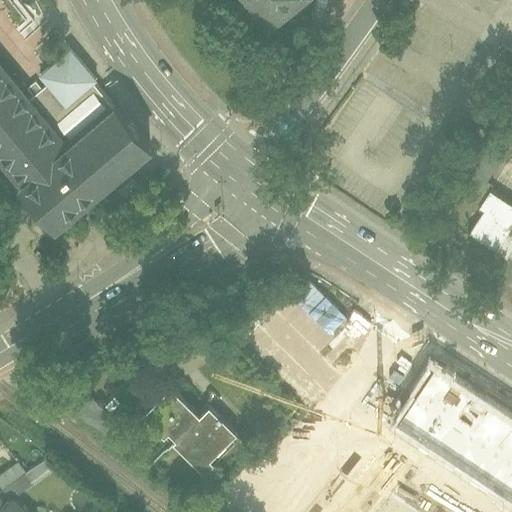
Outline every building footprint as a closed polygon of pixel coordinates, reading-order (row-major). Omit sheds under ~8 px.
[(0,0),(0,151),(27,181),(23,184),(55,222),(149,144),(70,50),(37,77),(45,87),(34,96),(0,54),(0,0)] [(248,0),(264,19),(288,0),(248,0)] [(511,194),(488,180),(465,217),(511,245),(511,282),(510,287),(511,287),(511,194)] [(354,338),(367,319),(349,308),(336,326),(354,338)] [(475,393),(437,368),(403,419),(511,491),(511,427),(471,400),(475,393)] [(194,415),(166,385),(140,410),(199,471),(208,464),(203,459),(231,432),(205,405),(194,415)] [(104,412),(85,399),(76,412),(94,425),(104,412)] [(24,470),(16,459),(0,471),(0,483),(10,497),(53,465),(45,454),(24,470)] [(6,511),(31,511),(17,500),(6,511)]
